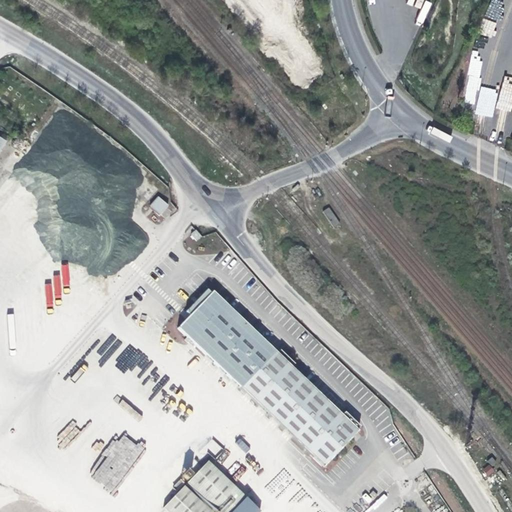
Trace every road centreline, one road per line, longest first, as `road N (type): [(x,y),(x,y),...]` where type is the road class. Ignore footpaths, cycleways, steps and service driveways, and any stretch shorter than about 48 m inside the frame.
road 1 (unclassified): [(484,511),(426,428),(287,295),(213,208)]
road 2 (unclassified): [(0,29),(124,110),(213,208)]
road 3 (unclassified): [(213,208),(405,117)]
road 4 (unclassified): [(405,117),(361,61),(341,0)]
road 5 (unclassified): [(405,117),(511,174)]
